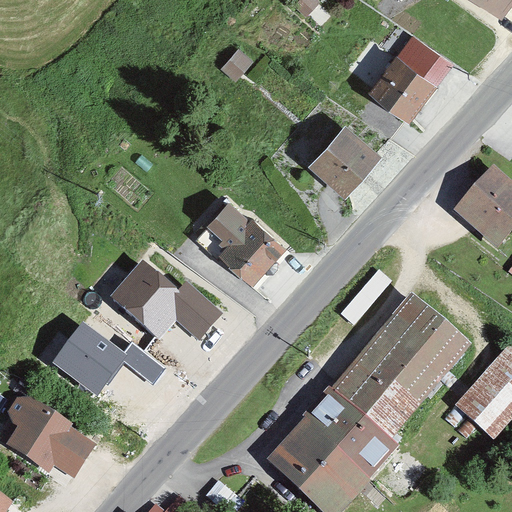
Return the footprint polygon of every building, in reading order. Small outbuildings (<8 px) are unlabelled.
[(310,5),(304,0),(297,0),(291,9),(301,17),(310,5)] [(483,0),(500,12),(508,0),(483,0)] [(405,67),(422,44),(411,37),(395,60),(405,67)] [(410,119),(433,87),(451,64),(422,44),(405,67),(395,60),(372,91),(410,119)] [(348,135),(318,169),(346,193),(375,159),(348,135)] [(467,213),(501,243),(511,229),(511,193),(497,180),(467,213)] [(254,279),(263,268),(268,272),(275,271),(278,269),(279,262),(274,259),(284,246),(253,218),(250,222),(228,202),(198,236),(221,257),(224,253),(254,279)] [(182,319),(208,339),(231,311),(192,280),(187,287),(150,259),(119,298),(168,337),(182,319)] [(389,285),(376,275),(341,317),(355,327),(389,285)] [(414,305),(335,396),(385,439),(387,438),(394,444),(400,436),(393,429),(424,394),(431,400),(443,386),(440,384),(468,350),(420,311),(424,306),(421,303),(416,307),(414,305)] [(108,395),(137,355),(93,323),(64,363),(108,395)] [(488,439),(511,397),(511,345),(456,411),(488,439)] [(385,439),(335,396),(308,426),(368,480),(398,448),(394,444),(387,438),(385,439)] [(511,420),(511,397),(488,439),(493,443),(511,420)] [(54,465),(74,478),(92,451),(66,434),(68,431),(30,407),(19,407),(13,418),(17,428),(24,432),(13,450),(49,473),(54,465)] [(338,511),(368,480),(308,426),(270,467),(320,511),(338,511)] [(5,445),(13,450),(24,432),(17,428),(5,445)] [(69,486),(74,478),(54,465),(49,473),(69,486)] [(0,498),(0,511),(8,511),(12,507),(0,498)] [(190,511),(178,498),(167,511),(162,511),(157,508),(154,511),(190,511)]
